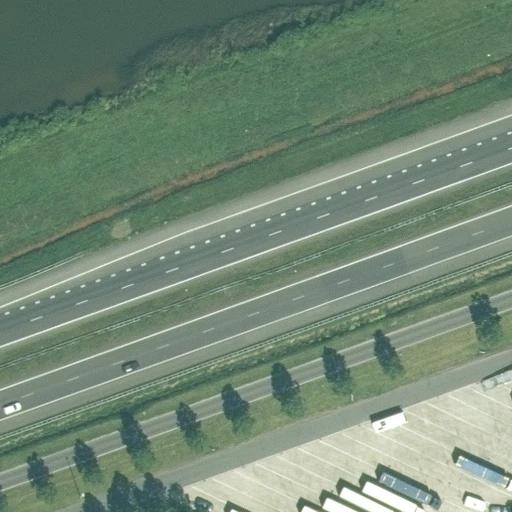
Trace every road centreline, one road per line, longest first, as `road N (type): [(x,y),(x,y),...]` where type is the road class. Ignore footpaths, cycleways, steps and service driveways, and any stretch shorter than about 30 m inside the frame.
road 1 (motorway): [(0,405),(511,221)]
road 2 (motorway): [(511,146),(0,330)]
